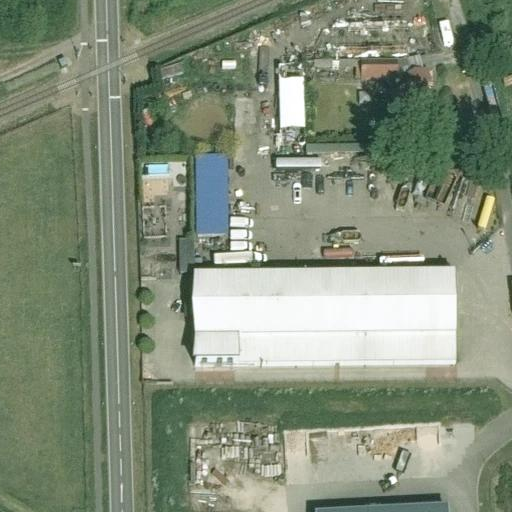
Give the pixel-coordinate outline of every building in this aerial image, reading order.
[(386,83),(396,83),(396,64),(361,63),(361,82),(386,83)] [(274,149),(300,149),(300,68),(273,68),(274,149)] [(430,86),(425,71),(396,83),(386,83),(402,131),(435,120),(425,87),(430,86)] [(222,157),(190,157),(190,238),(222,238),(222,157)] [(176,241),(176,259),(189,259),(190,242),(176,241)] [(193,265),(193,361),(451,360),(450,264),(193,265)]
